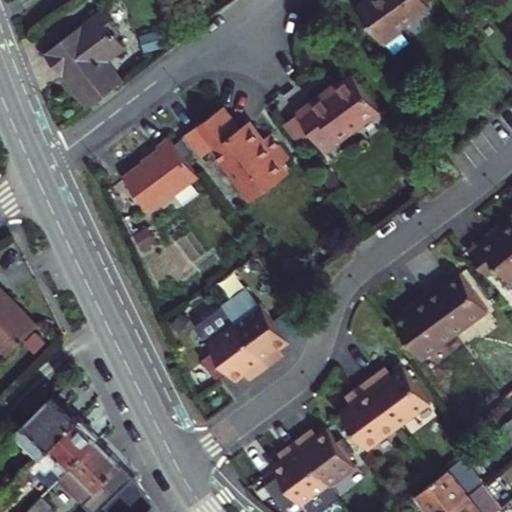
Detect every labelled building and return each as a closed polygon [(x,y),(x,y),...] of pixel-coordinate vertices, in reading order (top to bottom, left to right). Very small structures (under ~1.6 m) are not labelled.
[(365,0),(358,6),(383,41),(402,28),(400,26),(430,4),(426,0),(365,0)] [(61,75),(85,107),(117,83),(105,67),(123,53),(111,36),(116,32),(102,14),(79,32),(76,28),(45,52),(48,57),(44,60),(58,78),(61,75)] [(298,110),(326,149),(380,108),(353,72),(313,103),(310,100),(298,110)] [(225,105),(189,132),(204,154),(214,146),(246,191),(259,192),(281,176),(283,166),(291,159),(273,133),(264,139),(252,124),(243,132),(225,105)] [(163,153),(129,178),(154,213),(204,179),(174,138),(160,148),(163,153)] [(501,225),(469,250),(489,275),(500,267),(511,281),(511,221),(503,228),(501,225)] [(214,293),(261,356),(273,347),(268,340),(283,329),(268,308),(255,291),(253,292),(240,273),(214,292),(214,293)] [(446,279),(427,293),(457,334),(486,313),(458,274),(448,282),(446,279)] [(214,293),(187,313),(207,340),(221,360),(228,369),(243,358),(248,365),(261,356),(214,293)] [(399,319),(426,357),(457,334),(427,293),(407,307),(410,311),(399,319)] [(0,296),(0,353),(7,361),(36,334),(0,296)] [(280,300),(268,308),(283,329),(295,320),(280,300)] [(221,360),(207,340),(195,348),(210,368),(221,360)] [(44,351),(35,342),(26,351),(35,360),(44,351)] [(367,379),(401,426),(432,403),(404,364),(393,371),(388,364),(367,379)] [(340,410),(369,449),(401,426),(367,379),(346,395),(351,402),(340,410)] [(14,429),(42,455),(78,417),(52,391),(14,429)] [(63,475),(98,440),(86,428),(88,426),(78,417),(42,455),(29,469),(34,474),(41,467),(47,473),(54,466),(63,475)] [(511,418),(499,429),(511,445),(511,418)] [(297,440),(331,486),(358,466),(330,428),(315,439),(309,431),(297,440)] [(98,440),(63,475),(58,481),(90,511),(95,511),(102,506),(133,474),(131,471),(98,440)] [(300,502),(303,506),(311,500),(331,486),(297,440),(285,449),(291,456),(275,468),(280,475),(300,502)] [(414,495),(427,511),(441,511),(478,483),(460,459),(414,495)] [(154,511),(140,490),(133,474),(102,506),(104,511),(154,511)] [(285,511),(300,502),(280,475),(266,485),(285,511)] [(478,483),(441,511),(494,511),(498,509),(478,483)] [(320,511),(340,498),(331,486),(311,500),(318,511),(320,511)]
